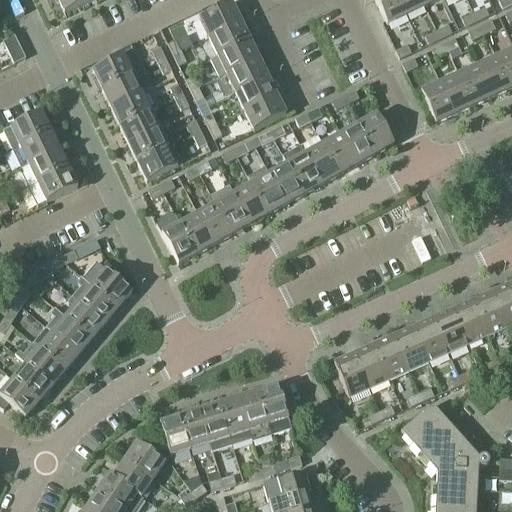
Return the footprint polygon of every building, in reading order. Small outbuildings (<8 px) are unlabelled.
[(93,0),(54,0),(63,17),(94,1),(93,0)] [(403,19),(394,0),(372,0),(386,27),(403,19)] [(420,0),(394,0),(403,19),(424,9),(420,0)] [(442,0),(420,0),(424,9),(443,0),(442,0)] [(511,8),(511,3),(510,0),(506,0),(498,4),(502,13),(511,8)] [(198,22),(208,42),(240,27),(230,7),(198,22)] [(485,11),(473,16),(478,25),(489,19),(485,11)] [(478,25),(473,16),(462,22),(466,31),(478,25)] [(491,24),(481,29),(485,38),(496,33),(491,24)] [(208,42),(217,60),(249,45),(240,27),(208,42)] [(448,28),(436,34),(441,43),(452,37),(448,28)] [(485,38),(481,29),(468,35),(472,44),(485,38)] [(441,43),(436,34),(425,40),(429,48),(441,43)] [(4,44),(14,66),(25,61),(14,39),(4,44)] [(455,42),(442,48),(447,56),(459,50),(455,42)] [(167,47),(173,59),(181,55),(175,43),(167,47)] [(210,63),(220,82),(258,63),(249,45),(217,60),(210,63)] [(394,54),(398,62),(410,56),(406,48),(394,54)] [(447,56),(442,48),(431,53),(436,62),(447,56)] [(91,74),(101,94),(139,75),(132,61),(134,59),(135,56),(134,54),(132,52),(130,50),(127,50),(106,61),(109,66),(91,74)] [(152,55),(158,66),(166,62),(160,51),(152,55)] [(511,52),(496,60),(511,92),(511,91),(511,52)] [(181,55),(173,59),(178,70),(186,66),(181,55)] [(496,60),(476,70),(490,101),(511,92),(496,60)] [(400,67),(404,75),(416,69),(412,61),(400,67)] [(166,62),(158,66),(163,77),(171,73),(166,62)] [(235,97),(235,98),(268,82),(258,63),(220,82),(216,84),(224,100),(228,99),(228,100),(235,97)] [(476,70),(457,78),(472,110),(490,101),(476,70)] [(101,94),(110,113),(141,97),(148,94),(139,75),(101,94)] [(457,78),(439,87),(454,119),(472,110),(457,78)] [(185,84),(191,96),(199,92),(194,80),(185,84)] [(235,98),(244,116),(276,100),(268,82),(235,98)] [(170,91),(176,104),(184,100),(178,87),(170,91)] [(454,119),(439,87),(420,96),(435,128),(454,119)] [(199,92),(191,96),(196,106),(204,102),(199,92)] [(354,93),(342,99),(346,107),(358,102),(354,93)] [(110,113),(119,131),(150,116),(141,97),(110,113)] [(346,107),(342,99),(332,104),(336,112),(346,107)] [(184,100),(176,104),(181,114),(189,110),(184,100)] [(276,100),(244,116),(253,134),(285,118),(276,100)] [(318,111),(306,117),(310,125),(322,119),(318,111)] [(2,135),(12,154),(50,136),(41,116),(2,135)] [(119,131),(128,150),(160,135),(159,133),(150,116),(119,131)] [(203,120),(209,133),(217,129),(211,116),(203,120)] [(310,125),(306,117),(295,122),(299,131),(310,125)] [(376,117),(358,127),(375,157),(393,147),(376,117)] [(187,128),(193,140),(202,136),(196,124),(187,128)] [(358,127),(340,137),(357,167),(375,157),(358,127)] [(128,150),(137,168),(174,150),(173,149),(175,148),(166,129),(159,133),(160,135),(128,150)] [(217,129),(209,133),(214,143),(222,139),(217,129)] [(281,129),(269,135),(273,143),(285,137),(281,129)] [(273,143),(269,135),(258,141),(262,149),(273,143)] [(12,154),(21,173),(59,154),(50,136),(12,154)] [(202,136),(193,140),(199,151),(207,147),(202,136)] [(340,137),(322,147),(339,177),(357,167),(340,137)] [(245,147),(233,153),(237,162),(249,156),(245,147)] [(322,147),(305,157),(322,187),(339,177),(322,147)] [(287,167),(303,197),(322,187),(305,157),(301,149),(283,159),(287,167)] [(174,150),(137,168),(146,186),(177,171),(182,168),(174,150)] [(237,162),(233,153),(221,159),(226,167),(237,162)] [(19,174),(28,193),(69,173),(59,154),(21,173),(19,174)] [(208,165),(195,171),(200,179),(212,173),(208,165)] [(287,167),(269,177),(286,207),(303,197),(287,167)] [(200,179),(195,171),(184,176),(188,185),(200,179)] [(69,173),(28,193),(37,211),(77,191),(69,173)] [(269,177),(251,187),(268,217),(286,207),(269,177)] [(171,183),(159,189),(163,197),(175,192),(171,183)] [(251,187),(234,197),(233,197),(250,227),(268,217),(251,187)] [(210,199),(215,207),(232,237),(250,227),(233,197),(234,197),(229,188),(210,199)] [(163,197),(159,189),(148,195),(152,203),(163,197)] [(19,211),(13,200),(5,204),(11,215),(19,211)] [(5,204),(0,206),(0,215),(2,219),(10,215),(5,204)] [(215,207),(198,217),(215,247),(232,237),(215,207)] [(198,217),(180,227),(197,257),(215,247),(198,217)] [(180,227),(175,218),(174,219),(167,218),(161,222),(158,228),(157,229),(178,267),(197,257),(180,227)] [(74,255),(64,260),(68,268),(78,263),(74,255)] [(39,271),(38,272),(49,281),(55,274),(68,268),(64,260),(51,266),(39,271)] [(38,272),(26,288),(33,294),(38,288),(49,281),(38,272)] [(107,274),(93,290),(119,312),(133,296),(107,274)] [(81,290),(72,300),(106,328),(119,312),(93,290),(81,280),(78,287),(81,290)] [(511,287),(492,296),(508,331),(507,331),(511,339),(511,338),(511,287)] [(33,294),(26,288),(19,298),(26,304),(33,294)] [(492,296),(472,305),(488,340),(507,331),(508,331),(492,296)] [(74,311),(66,321),(66,322),(92,344),(106,328),(72,300),(67,305),(74,311)] [(472,305),(453,314),(468,349),(488,340),(472,305)] [(54,321),(45,332),(79,360),(92,344),(66,322),(66,321),(55,311),(51,317),(54,321)] [(10,312),(2,324),(10,328),(18,317),(10,312)] [(453,314),(432,323),(448,358),(468,349),(453,314)] [(432,323),(413,332),(429,367),(448,358),(432,323)] [(10,328),(2,324),(0,327),(0,335),(4,338),(10,328)] [(45,332),(32,347),(66,375),(79,360),(45,332)] [(413,332),(392,341),(408,376),(429,367),(413,332)] [(392,341),(373,350),(389,385),(408,376),(392,341)] [(15,358),(26,368),(27,368),(53,390),(66,375),(32,347),(23,357),(20,354),(15,358)] [(373,350),(353,359),(369,394),(389,385),(373,350)] [(511,365),(509,357),(498,362),(501,370),(511,365)] [(369,394),(353,359),(333,368),(349,403),(369,394)] [(501,370),(498,362),(486,368),(489,376),(501,370)] [(27,368),(26,368),(13,383),(40,405),(53,390),(27,368)] [(469,375),(458,380),(462,388),(473,383),(469,375)] [(462,388),(458,380),(447,385),(451,393),(462,388)] [(40,405),(13,383),(0,398),(0,412),(4,415),(10,409),(25,422),(40,405)] [(278,389),(258,396),(271,439),(292,432),(278,389)] [(430,393),(418,398),(422,406),(434,401),(430,393)] [(258,396),(238,402),(252,443),(252,445),(271,439),(258,396)] [(422,406),(418,398),(407,403),(411,411),(422,406)] [(238,402),(218,409),(232,449),(252,443),(238,402)] [(218,409),(199,415),(210,448),(209,448),(212,456),(232,449),(218,409)] [(391,411),(379,416),(383,424),(394,419),(391,411)] [(428,412),(401,436),(413,450),(417,446),(424,454),(420,458),(421,459),(425,455),(432,463),(428,467),(437,477),(436,490),(442,490),(441,500),(435,500),(435,502),(441,502),(440,511),(477,511),(479,470),(483,470),(486,470),(488,468),(489,465),(489,462),(488,460),(485,458),(482,458),(480,459),(478,461),(434,412),(433,413),(428,413),(428,412)] [(199,415),(180,421),(191,454),(209,448),(210,448),(199,415)] [(383,424),(379,416),(367,421),(371,429),(383,424)] [(191,454),(180,421),(159,427),(170,460),(191,454)] [(137,448),(125,465),(154,484),(165,467),(137,448)] [(287,465),(290,473),(302,470),(299,461),(287,465)] [(272,468),(271,464),(267,462),(260,464),(262,471),(272,468)] [(125,465),(114,481),(113,482),(138,499),(138,500),(142,502),(154,484),(125,465)] [(287,465),(280,467),(282,475),(290,473),(287,465)] [(272,469),(261,472),(263,481),(275,477),(272,469)] [(499,484),(511,484),(511,483),(511,471),(499,471),(499,484)] [(263,481),(261,472),(248,476),(250,484),(263,481)] [(110,478),(98,497),(121,511),(129,511),(138,500),(138,499),(113,482),(114,481),(110,478)] [(264,489),(269,508),(312,496),(307,478),(264,489)] [(233,480),(221,483),(224,492),(236,489),(233,480)] [(224,492),(221,483),(209,487),(211,495),(224,492)] [(205,489),(194,496),(199,503),(209,496),(205,489)] [(199,503),(194,496),(182,504),(187,511),(199,503)] [(269,508),(270,511),(316,511),(312,496),(269,508)] [(121,511),(98,497),(87,511),(121,511)]
